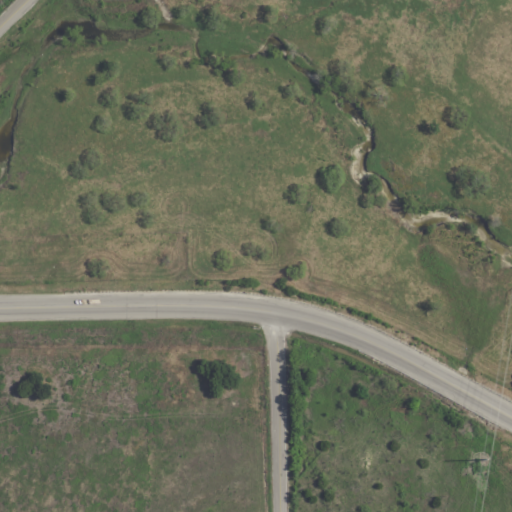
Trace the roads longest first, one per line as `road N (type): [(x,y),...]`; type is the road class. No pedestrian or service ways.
road 1 (secondary): [(0,311),(217,305),(278,314),(377,343),(511,416)]
road 2 (tertiary): [(278,314),(280,511)]
